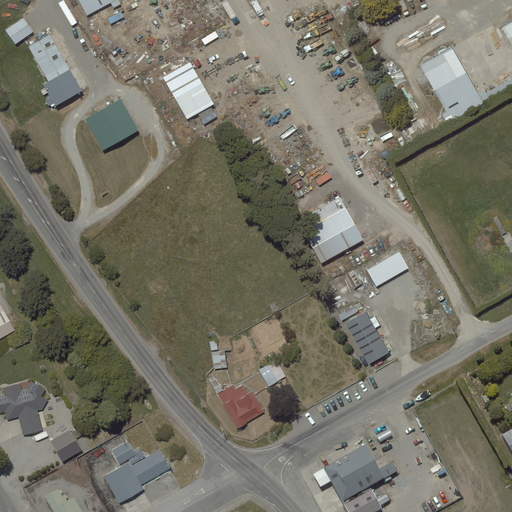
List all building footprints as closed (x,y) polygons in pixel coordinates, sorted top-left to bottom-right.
[(100,0),(72,0),(80,12),(100,0)] [(338,27),(331,14),(320,21),(327,33),(338,27)] [(23,18),(4,30),(15,47),(34,35),(23,18)] [(62,67),(43,34),(21,47),(40,80),(62,67)] [(477,100),(445,46),(411,66),(443,120),(477,100)] [(207,104),(180,58),(155,73),(182,119),(207,104)] [(64,66),(40,80),(36,82),(49,103),(77,88),(64,66)] [(339,197),(310,212),(318,227),(303,235),(319,265),(363,242),(339,197)] [(380,348),(357,308),(335,321),(359,360),(380,348)] [(0,332),(8,327),(0,314),(0,332)] [(223,351),(210,353),(214,370),(226,368),(223,351)] [(270,367),(260,372),(267,386),(276,381),(270,367)] [(247,424),(268,412),(251,380),(235,389),(231,382),(224,385),(218,375),(208,380),(236,433),(248,426),(247,424)] [(43,411),(48,401),(45,390),(29,379),(3,386),(5,395),(0,395),(0,415),(3,415),(5,423),(17,420),(21,438),(43,433),(41,429),(47,427),(43,411)] [(511,455),(511,423),(493,434),(507,458),(511,455)] [(127,452),(119,438),(101,448),(109,462),(127,452)] [(376,479),(357,446),(317,469),(336,503),(364,487),(376,479)] [(167,469),(153,447),(122,465),(119,460),(97,473),(112,501),(167,469)] [(56,457),(41,467),(47,475),(61,466),(56,457)] [(364,487),(336,503),(341,511),(367,511),(376,507),(364,487)] [(57,502),(49,488),(35,496),(43,511),(73,511),(65,497),(57,502)]
